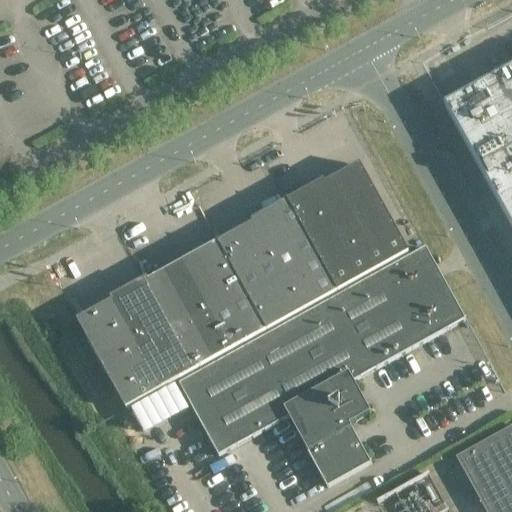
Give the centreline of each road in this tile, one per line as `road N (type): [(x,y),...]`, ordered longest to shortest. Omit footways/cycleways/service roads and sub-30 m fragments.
road 1 (unclassified): [(0,249),(364,47)]
road 2 (unclassified): [(364,47),(511,314)]
